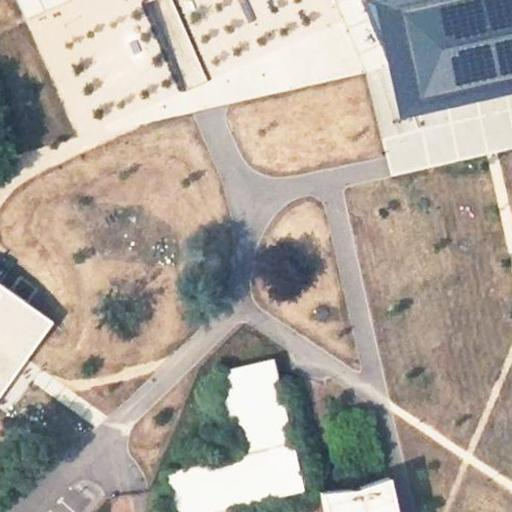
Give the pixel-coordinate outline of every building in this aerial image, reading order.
[(357,0),(363,11),(371,8),(388,0),(357,0)] [(511,0),(388,0),(371,8),(397,120),(511,94),(511,0)] [(0,393),(52,322),(0,284),(0,393)] [(231,511),(230,504),(278,493),(302,487),(292,438),(275,356),(220,367),(238,452),(167,468),(176,511),(231,511)] [(394,511),(387,479),(320,494),(323,511),(394,511)]
